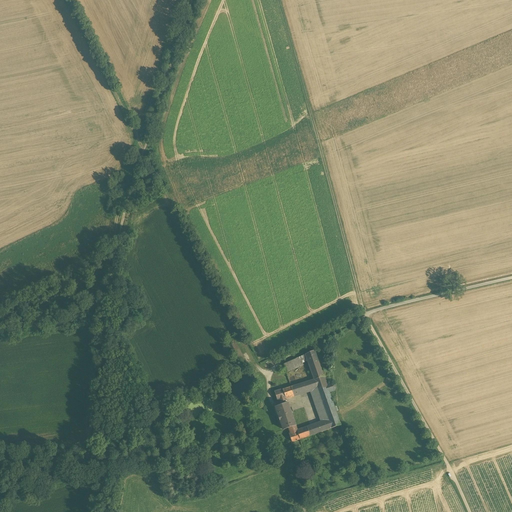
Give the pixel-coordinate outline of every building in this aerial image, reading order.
[(314,351),(304,355),(307,362),(316,358),(314,351)] [(304,355),(282,365),(285,373),(307,363),(307,362),(304,355)] [(316,358),(307,362),(307,363),(313,380),(323,377),(316,358)] [(323,377),(313,380),(316,389),(318,393),(328,390),(323,377)] [(313,380),(282,390),(285,398),(316,389),(313,380)] [(282,390),(274,392),(277,401),(278,400),(285,398),(282,390)] [(328,390),(318,393),(322,404),(332,401),(328,390)] [(332,401),(322,404),(327,419),(337,416),(332,401)] [(280,406),(275,408),(283,430),(288,428),(295,426),(287,403),(280,406)] [(337,416),(327,419),(328,420),(331,429),(340,425),(337,416)] [(297,431),(296,431),(297,432),(299,440),(331,429),(328,420),(297,431)] [(290,434),(289,434),(292,442),(299,440),(297,432),(290,434)]
